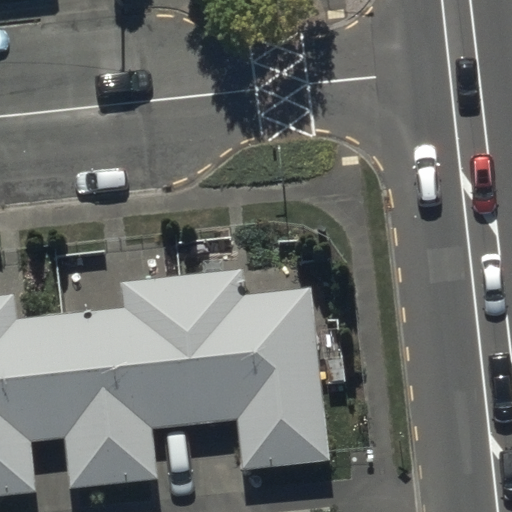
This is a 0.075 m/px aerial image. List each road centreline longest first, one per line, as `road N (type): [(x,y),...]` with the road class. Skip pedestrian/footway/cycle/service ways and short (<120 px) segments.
road 1 (residential): [(0,118),(465,66)]
road 2 (secondary): [(511,460),(465,66)]
